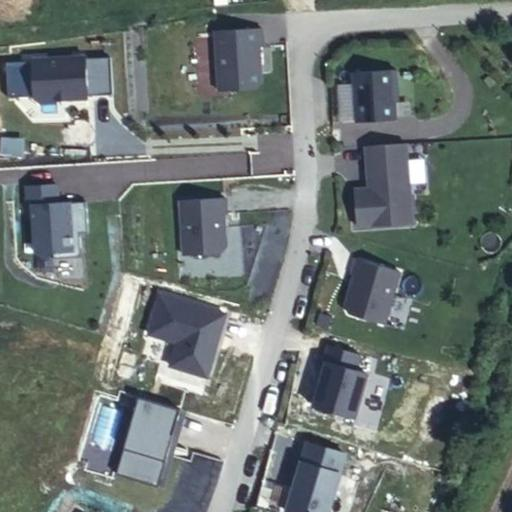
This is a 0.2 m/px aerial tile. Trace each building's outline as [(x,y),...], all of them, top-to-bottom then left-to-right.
[(219,33),(223,94),(260,92),(265,87),(262,47),(266,47),(265,31),(219,33)] [(92,101),(117,98),(115,61),(90,62),(89,60),(35,63),(37,103),(43,108),(61,107),(61,103),(73,102),(73,104),(92,103),(92,101)] [(361,125),(401,123),(399,90),(402,90),(401,73),(358,75),(361,125)] [(12,76),(14,97),(32,95),(29,74),(12,76)] [(415,226),(410,147),(370,149),(372,192),(358,193),(360,230),(415,226)] [(61,190),(29,192),(31,223),(36,223),(38,258),(56,257),(56,264),(85,263),(83,239),(92,238),(90,207),(69,208),(69,212),(63,213),(61,190)] [(229,202),(184,204),(186,259),(224,257),(229,252),(227,219),(230,219),(229,202)] [(349,309),(353,315),(389,326),(404,273),(361,260),(356,276),(359,277),(349,309)] [(168,366),(213,375),(228,307),(157,292),(148,335),(173,340),(168,366)] [(364,356),(333,348),(328,365),(330,366),(319,410),(360,420),(372,375),(360,372),(364,356)] [(330,366),(328,365),(321,394),(323,394),(330,366)] [(140,400),(117,477),(159,489),(181,412),(140,400)] [(284,504),(306,511),(328,511),(349,449),(307,435),(284,504)]
